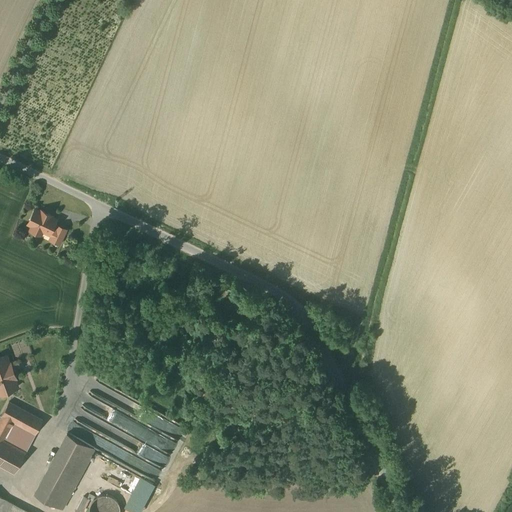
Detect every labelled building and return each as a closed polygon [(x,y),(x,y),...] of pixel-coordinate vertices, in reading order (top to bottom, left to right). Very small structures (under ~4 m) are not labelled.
[(41,212),(35,209),(28,225),(32,227),(31,230),(41,235),(43,232),(49,235),(54,226),(57,219),(51,217),(52,216),(41,211),(41,212)] [(66,230),(57,226),(56,227),(54,226),(49,235),(52,236),(50,240),(59,244),(66,230)] [(9,364),(6,356),(0,358),(0,393),(17,387),(14,379),(16,378),(11,364),(9,364)] [(9,402),(2,415),(2,416),(0,419),(0,464),(15,472),(43,420),(9,402)] [(67,434),(35,494),(62,509),(95,448),(67,434)] [(98,454),(157,481),(169,455),(136,439),(130,437),(128,442),(120,438),(116,447),(111,445),(109,449),(102,446),(98,454)] [(131,511),(137,511),(150,482),(135,476),(121,508),(131,511)] [(111,495),(109,495),(105,494),(102,495),(101,495),(99,496),(97,497),(95,498),(93,500),(92,502),(91,504),(90,506),(90,508),(90,510),(90,511),(120,511),(121,511),(121,509),(121,508),(121,506),(120,504),(119,503),(118,501),(117,499),(115,498),(114,497),(113,496),(111,495)] [(28,511),(0,496),(0,511),(28,511)]
